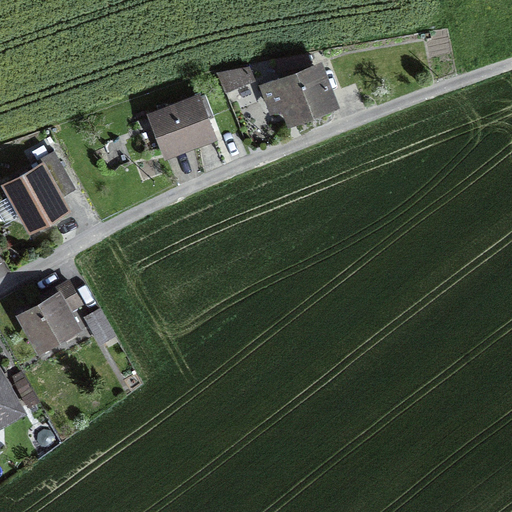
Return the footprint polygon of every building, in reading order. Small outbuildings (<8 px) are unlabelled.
[(314,67),(260,90),(270,114),(283,109),(289,125),(331,107),(314,67)] [(247,69),(223,78),(233,104),(257,96),(247,69)] [(195,101),(151,119),(167,157),(211,139),(195,101)] [(53,160),(6,187),(30,230),(64,211),(55,196),(69,188),(53,160)] [(63,296),(19,321),(35,352),(84,325),(73,307),(79,304),(68,285),(60,289),(63,296)] [(112,337),(100,313),(88,319),(100,343),(112,337)] [(0,386),(0,422),(16,413),(0,386)]
